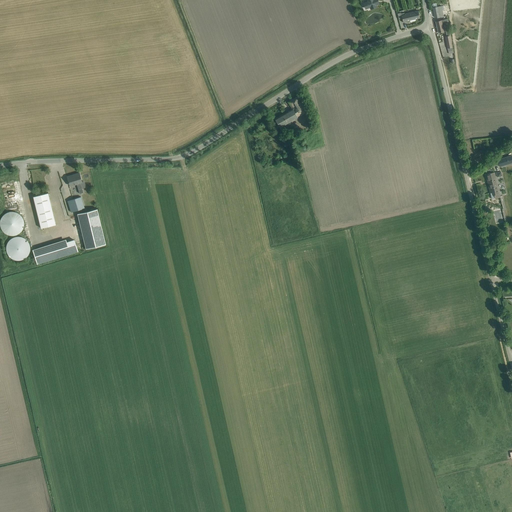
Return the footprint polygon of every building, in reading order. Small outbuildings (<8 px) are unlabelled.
[(442,6),(438,7),(433,7),(435,17),(443,16),(442,6)] [(415,19),(420,18),(418,10),(405,14),(405,15),(402,15),(403,22),(410,21),(410,20),(410,19),(414,18),(415,19)] [(447,30),(445,21),(446,21),(447,22),(449,21),(448,18),(440,20),(435,21),(438,32),(447,30)] [(300,115),(300,116),(306,113),(302,101),(298,96),(288,102),(292,109),(275,119),(280,128),(297,118),(297,117),(300,115)] [(511,155),(498,160),(500,166),(511,162),(511,155)] [(75,175),(68,177),(69,182),(70,186),(77,184),(79,190),(80,194),(83,193),(82,189),(80,183),(82,182),(81,177),(79,172),(75,174),(75,175)] [(494,172),(491,173),(486,174),(488,181),(489,181),(491,192),(490,192),(492,199),(500,197),(494,172)] [(33,196),(41,228),(56,224),(48,193),(33,196)] [(81,197),(68,201),(71,212),(84,208),(81,197)] [(77,213),(86,249),(106,244),(98,208),(77,213)] [(10,235),(12,235),(14,235),(16,235),(18,234),(20,232),(21,231),(23,229),(23,227),(24,225),(24,223),(24,221),(23,219),(23,217),(21,215),(20,214),(18,213),(16,212),(14,211),(12,211),(10,211),(8,212),(6,213),(4,214),(3,215),(1,217),(1,219),(0,220),(0,225),(1,227),(1,229),(3,231),(4,232),(6,234),(8,235),(10,235)] [(16,260),(18,260),(20,260),(22,259),(24,258),(26,257),(27,256),(29,254),(30,252),(30,250),(30,248),(30,246),(30,244),(29,242),(27,240),(26,239),(24,238),(22,237),(20,236),(18,236),(16,236),(14,237),(12,238),(10,239),(9,240),(8,242),(7,244),(6,246),(6,248),(6,250),(7,252),(8,254),(9,256),(10,257),(12,258),(14,259),(16,260)]
